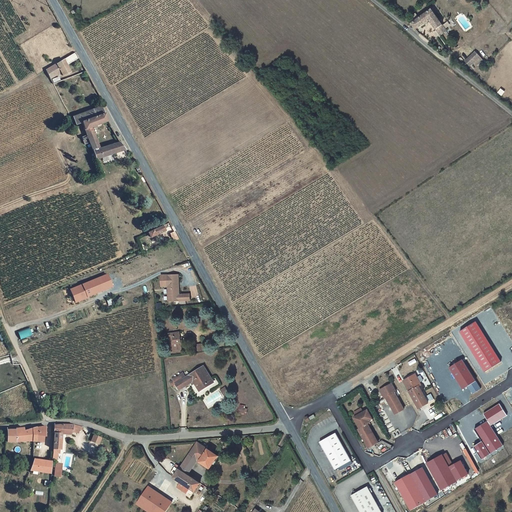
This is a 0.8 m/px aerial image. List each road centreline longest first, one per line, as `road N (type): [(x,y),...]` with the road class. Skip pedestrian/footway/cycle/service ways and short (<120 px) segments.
road 1 (tertiary): [(52,0),(284,419)]
road 2 (unclassified): [(46,420),(145,439),(288,427)]
road 3 (unclassified): [(327,397),(366,462),(376,462),(511,381)]
road 4 (unclassified): [(327,397),(511,283)]
road 5 (unclassified): [(511,116),(372,0)]
